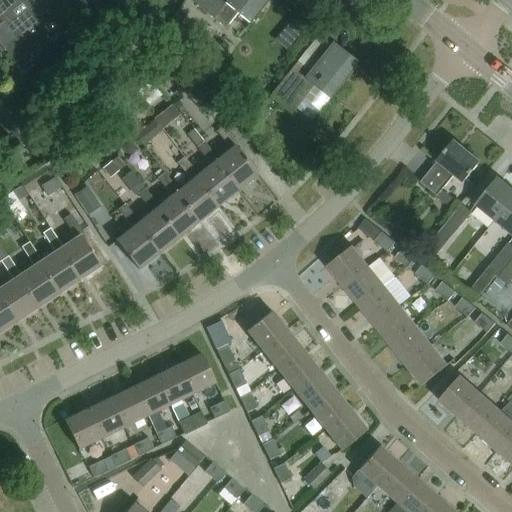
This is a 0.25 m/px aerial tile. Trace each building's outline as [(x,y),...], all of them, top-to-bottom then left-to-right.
[(32,57),(51,41),(37,23),(51,12),(41,0),(0,0),(0,23),(4,29),(0,32),(0,50),(2,49),(22,74),(36,62),(32,57)] [(250,21),(266,0),(193,0),(226,26),(237,11),(250,21)] [(323,104),(357,63),(332,43),(310,71),(298,61),(270,96),(292,114),(304,99),(311,104),(315,98),(323,104)] [(193,85),(184,92),(199,111),(208,103),(193,85)] [(175,101),(157,116),(161,122),(143,137),(150,145),(187,115),(175,101)] [(238,190),(258,174),(235,146),(238,144),(223,125),(216,131),(230,148),(217,158),(214,161),(238,190)] [(196,147),(203,141),(195,131),(188,136),(196,147)] [(454,197),(444,189),(457,174),(466,182),(482,162),(454,139),(437,160),(438,161),(422,181),(421,182),(438,196),(448,204),(454,197)] [(214,161),(217,158),(203,141),(196,147),(210,164),(197,174),(194,177),(218,207),(238,190),(214,161)] [(190,179),(178,190),(174,192),(199,222),(218,207),(194,177),(197,174),(183,157),(177,163),(190,179)] [(118,171),(111,162),(103,168),(111,177),(118,171)] [(174,192),(178,190),(164,173),(158,178),(171,195),(158,206),(155,208),(180,238),(199,222),(174,192)] [(48,196),(62,187),(56,176),(41,185),(48,196)] [(495,221),(511,199),(511,186),(498,176),(475,204),(495,221)] [(87,215),(98,208),(84,187),(74,195),(87,215)] [(155,208),(158,206),(145,189),(138,194),(151,211),(139,221),(135,223),(160,254),(180,238),(155,208)] [(511,234),(511,199),(495,221),(511,234)] [(135,223),(139,221),(125,204),(119,210),(132,226),(116,240),(140,270),(160,254),(135,223)] [(462,204),(450,218),(428,245),(438,254),(472,212),(462,204)] [(59,249),(79,280),(102,265),(82,235),(84,234),(71,215),(64,219),(76,237),(62,246),(59,249)] [(59,249),(62,246),(51,228),(43,233),(55,251),(41,260),(38,262),(59,294),(79,280),(59,249)] [(386,252),(394,243),(381,232),(373,241),(386,252)] [(38,262),(41,260),(30,242),(22,247),(34,265),(21,274),(17,276),(38,307),(59,294),(38,262)] [(481,298),(498,277),(511,259),(511,244),(509,242),(470,290),(481,298)] [(351,245),(326,266),(342,286),(368,265),(351,245)] [(21,274),(9,256),(7,257),(0,247),(0,261),(1,260),(13,278),(0,287),(0,295),(17,321),(38,307),(17,276),(21,274)] [(406,268),(414,259),(401,249),(394,258),(406,268)] [(511,259),(498,277),(508,284),(511,278),(511,259)] [(368,265),(342,286),(358,306),(384,285),(368,265)] [(426,285),(431,280),(434,276),(421,265),(414,274),(426,285)] [(499,292),(505,285),(498,278),(492,286),(499,292)] [(447,302),(451,296),(454,292),(442,282),(434,291),(447,302)] [(384,285),(358,306),(373,326),(399,305),(384,285)] [(0,295),(0,332),(17,321),(0,295)] [(467,318),(471,312),(474,308),(462,298),(454,307),(467,318)] [(399,305),(373,326),(389,345),(415,325),(399,305)] [(270,311),(245,331),(261,352),(286,332),(270,311)] [(486,334),(494,324),(481,314),(473,323),(486,334)] [(209,328),(220,341),(229,334),(217,320),(209,328)] [(415,325),(389,345),(405,365),(431,344),(415,325)] [(286,332),(261,352),(277,371),(302,351),(286,332)] [(511,354),(511,353),(511,339),(507,335),(499,344),(511,354)] [(222,364),(225,363),(233,359),(226,344),(215,349),(222,364)] [(431,344),(405,365),(421,385),(447,364),(431,344)] [(302,351),(277,371),(293,391),(318,371),(302,351)] [(201,353),(178,364),(191,393),(215,382),(201,353)] [(178,364),(154,375),(168,404),(191,393),(178,364)] [(234,388),(241,384),(245,382),(237,367),(227,373),(234,388)] [(318,371),(293,391),(308,411),(334,391),(318,371)] [(154,375),(131,386),(145,415),(168,404),(154,375)] [(460,375),(438,400),(457,417),(479,392),(460,375)] [(131,386),(108,397),(122,426),(145,415),(131,386)] [(245,411),(256,406),(249,391),(238,396),(245,411)] [(334,391),(308,411),(324,430),(349,410),(334,391)] [(479,392),(457,417),(476,433),(498,409),(479,392)] [(108,397),(85,408),(99,437),(122,426),(108,397)] [(213,417),(220,414),(228,410),(223,399),(208,406),(213,417)] [(85,408),(62,419),(76,448),(99,437),(85,408)] [(511,420),(498,409),(476,433),(495,450),(511,430),(511,420)] [(349,410),(324,430),(340,450),(365,430),(349,410)] [(183,433),(205,423),(206,422),(200,411),(178,422),(183,433)] [(260,414),(249,419),(256,435),(267,429),(260,414)] [(160,443),(174,437),(175,436),(170,425),(155,432),(160,443)] [(511,430),(495,450),(511,464),(511,430)] [(137,454),(151,448),(152,447),(147,436),(132,443),(137,454)] [(271,438),(260,443),(268,458),(278,453),(271,438)] [(184,439),(176,448),(195,463),(202,454),(184,439)] [(377,446),(357,469),(376,486),(396,462),(377,446),(376,445),(377,446)] [(115,465),(128,459),(130,458),(124,447),(109,454),(115,465)] [(92,476),(104,470),(107,469),(102,458),(87,465),(92,476)] [(131,476),(140,486),(159,468),(149,458),(131,476)] [(216,481),(224,471),(211,461),(203,470),(216,481)] [(282,461),(272,467),(279,482),(290,477),(282,461)] [(396,462),(376,486),(395,503),(415,479),(396,462)] [(320,463),(303,480),(313,491),(330,474),(320,463)] [(235,497),(243,488),(230,477),(222,486),(235,497)] [(415,479),(395,503),(405,511),(420,511),(435,495),(415,479)] [(253,511),(255,511),(262,504),(249,493),(242,502),(253,511)] [(435,495),(420,511),(453,511),(454,511),(435,495)] [(145,511),(132,501),(122,511),(145,511)]
